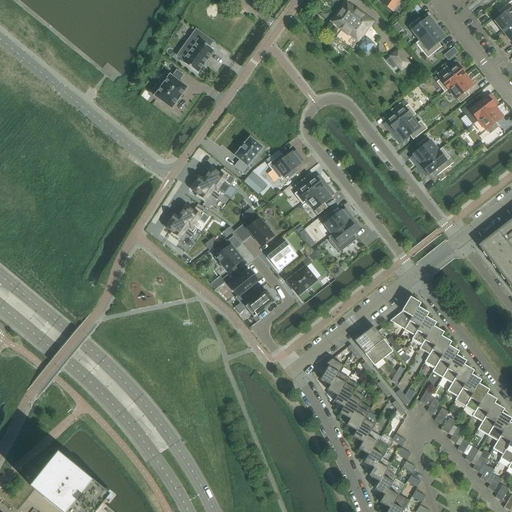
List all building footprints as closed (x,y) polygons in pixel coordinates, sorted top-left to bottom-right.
[(393,12),(400,2),(397,0),(384,0),(382,4),(393,12)] [(502,17),(495,22),(503,32),(511,24),(511,1),(498,12),(502,17)] [(360,36),(370,23),(347,5),(334,22),(342,29),(341,31),(348,36),(349,34),(358,40),(358,39),(363,42),(359,48),(367,54),(374,44),(366,38),(365,40),(360,36)] [(420,41),(437,28),(429,18),(422,23),(419,19),(409,27),(420,41)] [(511,24),(503,32),(511,42),(511,40),(511,24)] [(442,47),(438,43),(445,37),(437,28),(420,41),(416,44),(427,59),(442,47)] [(198,74),(214,51),(209,47),(213,42),(196,30),(186,44),(192,49),(183,61),(182,62),(198,74)] [(409,64),(398,50),(390,57),(401,71),(409,64)] [(448,90),(465,76),(457,66),(450,72),(447,67),(437,75),(441,79),(436,83),(444,93),(448,90)] [(163,85),(155,97),(172,110),(188,88),(179,82),(183,76),(177,71),(172,77),(170,75),(168,78),(165,75),(159,82),(163,85)] [(466,91),(473,86),(465,76),(448,90),(456,99),(460,103),(470,96),(466,91)] [(467,106),(461,110),(470,121),(473,125),(478,121),(495,107),(487,97),(485,99),(481,94),(477,98),(467,106)] [(412,118),(416,115),(408,105),(404,108),(400,104),(390,111),(394,116),(387,122),(384,125),(389,130),(392,128),(395,131),(412,118)] [(495,107),(478,121),(485,131),(486,130),(490,135),(499,127),(496,123),(503,117),(495,107)] [(427,129),(421,121),(417,124),(412,118),(395,131),(398,135),(394,138),(399,143),(402,141),(403,141),(409,136),(413,140),(427,129)] [(438,152),(427,137),(417,145),(420,150),(414,155),(414,156),(411,158),(415,164),(418,161),(421,165),(438,152)] [(236,156),(235,156),(236,157),(240,161),(235,167),(245,175),(251,169),(248,166),(262,149),(263,148),(262,147),(262,148),(251,139),(250,138),(250,139),(245,145),(245,144),(240,150),(241,150),(236,156)] [(442,149),(438,152),(421,165),(424,169),(421,172),(425,177),(429,175),(433,172),(437,177),(437,176),(441,181),(446,178),(442,173),(454,163),(442,149)] [(304,161),(299,155),(296,158),(292,154),(286,159),(282,154),(268,166),(280,180),(287,175),(290,178),(297,172),(295,169),(301,164),(300,163),(304,161)] [(212,169),(204,180),(222,194),(224,195),(234,182),(236,180),(222,169),(219,173),(212,169)] [(306,202),(323,188),(320,184),(323,181),(319,176),(316,178),(315,178),(308,184),(305,179),(295,187),(299,191),(294,195),(302,205),(306,202)] [(197,184),(193,191),(198,194),(196,197),(205,203),(210,196),(217,201),(222,194),(204,180),(201,178),(201,179),(200,179),(197,183),(198,183),(197,184)] [(324,203),(331,198),(330,197),(334,195),(329,189),(326,192),(323,188),(306,202),(314,211),(318,215),(327,208),(324,203)] [(187,206),(178,218),(193,229),(199,221),(205,226),(211,218),(196,207),(193,211),(187,206)] [(251,208),(246,212),(251,218),(255,214),(251,208)] [(350,222),(347,218),(350,215),(346,210),(342,212),(335,217),(331,213),(322,220),(325,225),(333,235),(350,222)] [(246,212),(241,216),(246,221),(251,218),(246,212)] [(172,222),(167,228),(172,232),(170,234),(179,241),(184,234),(191,239),(196,232),(193,229),(178,218),(175,216),(175,217),(175,216),(174,217),(172,220),(172,221),(171,221),(172,222)] [(274,237),(269,231),(271,229),(266,223),(264,225),(260,219),(248,229),(244,224),(233,233),(242,244),(252,235),(261,247),(274,237)] [(511,241),(511,240),(511,238),(511,219),(501,228),(478,246),(511,288),(511,241)] [(350,237),(357,231),(360,228),(356,223),(353,225),(350,222),(333,235),(340,245),(341,245),(344,249),(354,242),(350,237)] [(235,251),(241,246),(234,236),(228,241),(227,240),(215,250),(219,255),(216,258),(228,273),(243,261),(235,251)] [(214,238),(209,241),(214,247),(218,243),(214,238)] [(276,247),(284,241),(282,238),(274,244),(276,247)] [(209,241),(205,245),(209,251),(214,247),(209,241)] [(267,257),(279,272),(298,257),(286,242),(267,257)] [(298,296),(317,281),(306,268),(312,263),(308,257),(295,267),(299,272),(287,282),(298,296)] [(258,281),(250,271),(245,275),(244,274),(237,279),(239,282),(231,288),(239,297),(237,299),(240,304),(252,294),(249,289),(258,281)] [(261,288),(242,303),(254,318),(274,302),(266,291),(264,292),(261,288)] [(404,330),(418,307),(419,308),(421,304),(410,298),(402,312),(390,321),(390,322),(404,330)] [(412,340),(426,317),(427,318),(429,314),(419,308),(418,307),(404,330),(414,336),(412,340)] [(420,350),(434,327),(437,323),(427,318),(426,317),(412,340),(422,346),(419,349),(420,350)] [(393,352),(386,342),(374,327),(369,330),(364,334),(384,359),(393,352)] [(425,363),(441,336),(442,337),(444,333),(434,327),(420,350),(429,355),(425,363)] [(384,359),(364,334),(355,342),(375,367),(384,359)] [(433,373),(449,346),(452,343),(442,337),(441,336),(425,363),(435,368),(432,372),(433,373)] [(397,343),(392,337),(387,341),(392,347),(397,343)] [(402,349),(397,343),(392,347),(397,353),(402,349)] [(356,351),(351,345),(348,348),(353,354),(356,351)] [(443,378),(456,356),(457,356),(459,352),(449,346),(433,373),(443,378)] [(361,357),(356,351),(353,354),(357,360),(361,357)] [(410,360),(405,353),(400,357),(405,363),(410,360)] [(448,392),(464,365),(467,362),(457,356),(456,356),(443,378),(452,384),(447,391),(448,392)] [(331,386),(339,372),(339,373),(343,366),(332,359),(324,366),(328,368),(321,380),(330,386),(331,386)] [(370,369),(365,363),(362,366),(367,372),(370,369)] [(456,401),(471,375),(472,375),(474,371),(464,365),(448,392),(457,397),(455,401),(456,401)] [(400,377),(404,370),(400,367),(396,374),(400,377)] [(375,375),(370,369),(367,372),(371,378),(375,375)] [(338,397),(348,379),(349,380),(349,379),(339,373),(339,372),(331,386),(330,386),(328,391),(337,396),(338,397)] [(396,384),(400,377),(396,374),(391,381),(396,384)] [(465,407),(479,384),(479,385),(482,381),(472,375),(471,375),(456,401),(465,407)] [(344,408),(354,391),(355,391),(358,386),(349,380),(348,379),(338,397),(337,396),(334,402),(344,407),(344,408)] [(385,388),(381,382),(377,385),(382,391),(385,388)] [(473,417),(487,394),(490,391),(479,385),(479,384),(465,407),(475,413),(472,417),(473,417)] [(390,394),(385,388),(382,391),(387,397),(390,394)] [(405,396),(400,390),(396,394),(401,400),(405,396)] [(426,406),(433,393),(427,390),(419,402),(426,406)] [(351,420),(361,403),(364,397),(355,391),(354,391),(344,408),(344,407),(340,414),(350,419),(351,420)] [(478,430),(494,404),(495,404),(497,400),(487,394),(473,417),(482,422),(478,430)] [(410,403),(405,396),(401,400),(405,406),(410,403)] [(433,415),(441,403),(434,399),(427,412),(433,415)] [(401,407),(396,401),(392,404),(397,410),(401,407)] [(365,419),(371,409),(361,403),(351,420),(350,419),(347,425),(357,431),(357,432),(364,419),(365,419)] [(488,436),(502,413),(502,414),(505,410),(495,404),(494,404),(478,430),(488,436)] [(405,414),(401,407),(397,410),(402,417),(405,414)] [(441,425),(448,413),(442,409),(435,421),(441,425)] [(493,449),(509,423),(510,423),(511,419),(502,414),(502,413),(488,436),(497,442),(493,449)] [(448,434),(456,422),(449,418),(442,431),(448,434)] [(371,432),(375,425),(365,419),(364,419),(357,432),(357,431),(353,437),(363,443),(370,431),(371,432)] [(501,459),(511,440),(511,424),(510,423),(509,423),(493,449),(503,455),(500,459),(501,459)] [(456,444),(463,432),(457,428),(450,441),(456,444)] [(369,456),(378,440),(379,441),(381,438),(371,432),(370,431),(363,443),(359,449),(365,453),(369,456)] [(402,447),(406,441),(396,435),(392,441),(402,447)] [(464,454),(471,441),(465,438),(457,450),(464,454)] [(389,447),(379,441),(378,440),(369,456),(365,453),(364,455),(368,457),(364,463),(371,466),(374,469),(381,458),(382,458),(389,447)] [(509,469),(511,462),(511,440),(501,459),(510,464),(508,468),(509,469)] [(471,463),(479,451),(472,447),(465,460),(471,463)] [(407,460),(411,454),(401,448),(400,449),(397,454),(397,455),(407,460)] [(112,496),(62,456),(57,462),(34,490),(60,511),(98,511),(105,504),(112,496)] [(479,473),(486,461),(480,457),(472,469),(479,473)] [(387,472),(391,464),(382,458),(381,458),(374,469),(371,466),(369,468),(373,470),(370,476),(376,480),(380,482),(386,471),(387,472)] [(412,474),(416,468),(406,462),(402,468),(412,474)] [(486,483),(493,470),(487,467),(480,479),(486,483)] [(397,478),(387,472),(386,471),(380,482),(376,480),(375,482),(378,484),(375,489),(381,493),(385,496),(392,485),(397,478)] [(421,482),(411,476),(411,477),(407,482),(417,488),(421,482)] [(493,492),(500,479),(495,476),(487,489),(493,492)] [(391,509),(399,495),(402,491),(392,485),(385,496),(381,493),(380,495),(384,497),(380,503),(386,507),(391,509)] [(501,502),(509,489),(502,486),(495,498),(501,502)] [(422,503),(426,497),(416,491),(412,497),(422,503)] [(402,511),(409,501),(399,495),(391,509),(386,507),(385,508),(389,511),(387,511),(402,511)]
